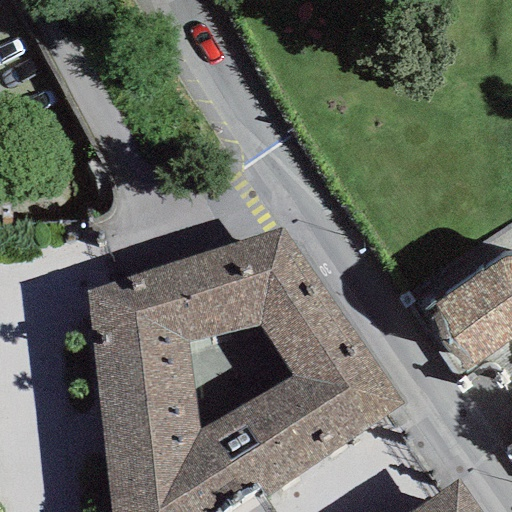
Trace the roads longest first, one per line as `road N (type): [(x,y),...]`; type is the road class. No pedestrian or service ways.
road 1 (residential): [(508,511),(282,184)]
road 2 (unclassified): [(282,184),(207,220),(157,208),(134,188),(35,0)]
road 3 (residential): [(282,184),(173,0)]
